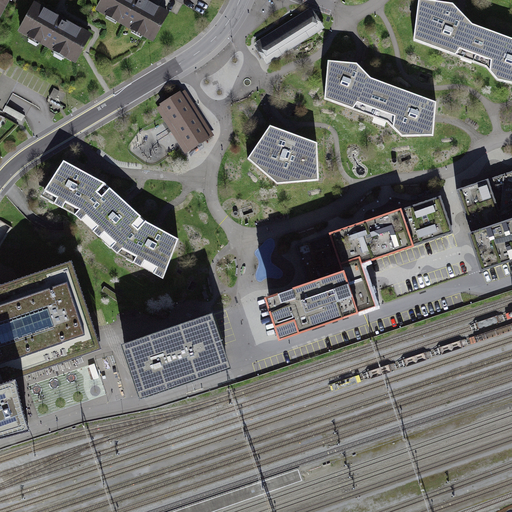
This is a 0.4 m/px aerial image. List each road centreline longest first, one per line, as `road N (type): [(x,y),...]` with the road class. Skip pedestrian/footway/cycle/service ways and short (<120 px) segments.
road 1 (residential): [(0,181),(23,157),(204,46),(240,0)]
road 2 (residential): [(264,351),(511,267)]
